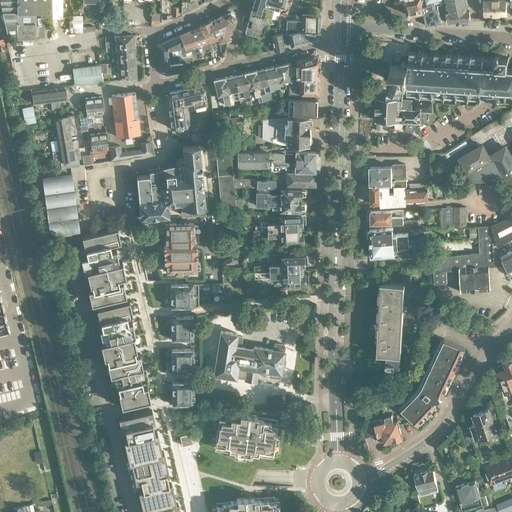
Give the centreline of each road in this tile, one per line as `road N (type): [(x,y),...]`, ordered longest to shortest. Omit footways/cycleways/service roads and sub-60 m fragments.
road 1 (secondary): [(338,463),(340,44)]
road 2 (residential): [(132,511),(71,258)]
road 3 (tertiary): [(359,483),(430,438),(511,323)]
road 4 (residential): [(0,414),(24,402),(27,383),(0,251)]
road 5 (residential): [(511,38),(340,26)]
road 6 (residential): [(93,173),(164,153),(153,85)]
road 7 (unknown): [(349,153),(414,149),(471,114)]
